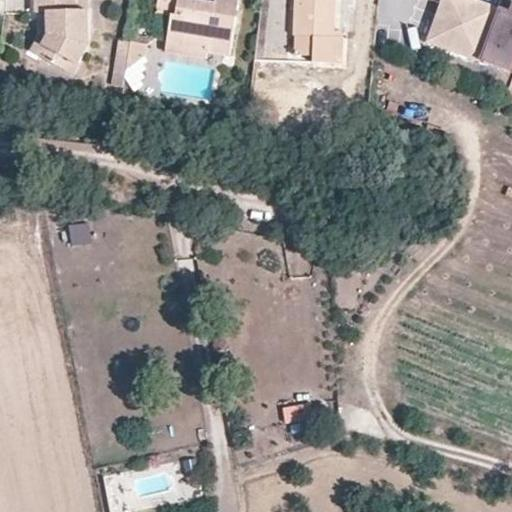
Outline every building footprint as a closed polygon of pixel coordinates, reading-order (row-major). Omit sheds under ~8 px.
[(89,45),(86,9),(76,10),(75,0),(35,0),(36,12),(42,11),(50,11),(51,36),(40,58),(73,76),(89,45)] [(216,0),(216,3),(197,0),(158,0),(157,12),(171,16),(167,41),(210,46),(209,52),(231,56),(240,0),(216,0)] [(297,0),(296,35),(314,36),(314,67),(347,69),(347,37),(344,38),(337,37),(337,30),(338,6),(338,0),(297,0)] [(498,6),(482,0),(434,0),(439,2),(423,46),(481,62),(498,6)] [(511,1),(506,4),(498,6),(481,62),(511,72),(511,1)] [(50,11),(42,11),(43,33),(33,55),(40,58),(51,36),(50,11)] [(145,58),(148,43),(131,40),(129,55),(145,58)] [(167,41),(166,51),(208,57),(209,52),(210,46),(167,41)] [(281,409),(285,426),(313,420),(309,403),(281,409)]
